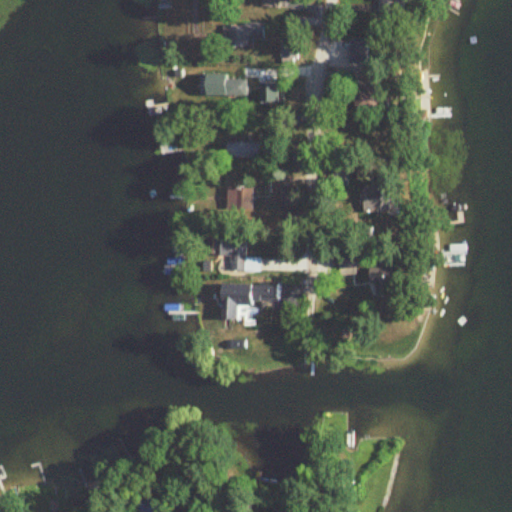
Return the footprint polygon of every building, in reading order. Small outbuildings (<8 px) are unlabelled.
[(406,0),(380,0),(380,17),(407,17),(406,0)] [(254,46),(254,41),(264,41),(264,24),(224,24),(224,46),(254,46)] [(350,63),(369,63),(369,40),(350,40),(350,63)] [(245,78),(224,78),(224,95),(245,95),(245,78)] [(378,108),(383,89),(370,85),(364,104),(378,108)] [(259,157),(259,142),(226,142),(226,157),(259,157)] [(399,186),(366,186),(366,212),(399,212),(399,186)] [(253,188),(227,188),(227,211),(253,211),(253,188)] [(281,207),(299,207),(299,190),(282,190),(281,207)] [(222,257),(230,257),(230,272),(262,273),(262,258),(246,258),(246,240),(222,239),(222,257)] [(339,258),(339,275),(355,275),(355,258),(339,258)] [(399,297),(399,268),(372,268),(372,297),(399,297)] [(278,304),(279,286),(225,285),(224,320),(240,320),(241,304),(278,304)] [(90,511),(103,511),(99,499),(87,503),(90,511)] [(163,511),(160,500),(133,508),(133,511),(163,511)] [(307,511),(308,511),(285,503),(282,511),(307,511)]
